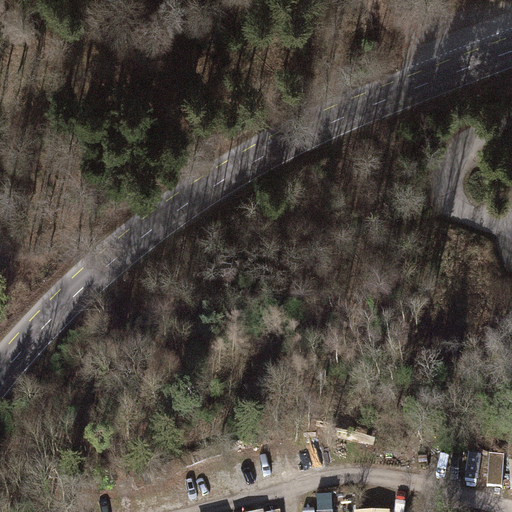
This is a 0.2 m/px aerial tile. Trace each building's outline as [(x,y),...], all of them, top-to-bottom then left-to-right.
[(511,1),(502,3),(504,11),(511,9),(511,1)] [(288,446),(292,470),(303,468),(299,444),(288,446)] [(273,449),(277,475),(288,473),(284,447),(273,449)] [(504,455),(488,455),(486,492),(503,493),(504,455)] [(212,463),(220,490),(230,487),(222,461),(212,463)] [(322,497),(322,511),(347,511),(346,495),(322,497)]
